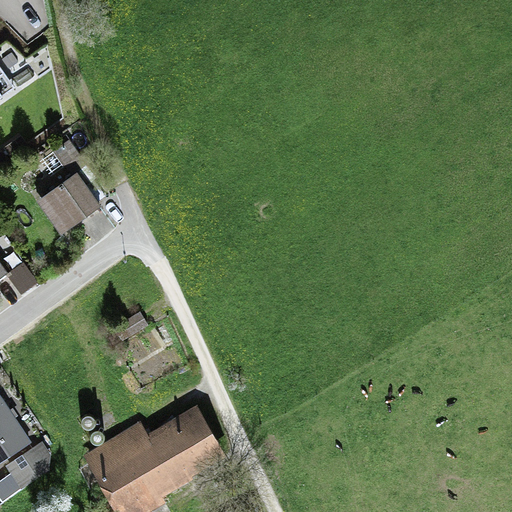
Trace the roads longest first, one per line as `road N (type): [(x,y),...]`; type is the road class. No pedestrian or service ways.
road 1 (track): [(274,511),(83,95)]
road 2 (residential): [(141,233),(0,328)]
